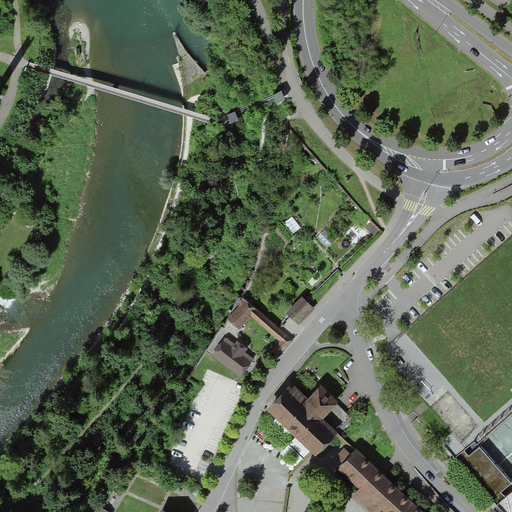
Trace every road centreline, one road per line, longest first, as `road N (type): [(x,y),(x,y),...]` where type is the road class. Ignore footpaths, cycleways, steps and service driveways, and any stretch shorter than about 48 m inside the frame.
road 1 (residential): [(468,511),(403,439),(339,301)]
road 2 (tertiary): [(431,169),(368,140),(333,103),(307,43),(304,0)]
road 3 (residential): [(225,472),(263,389),(339,301)]
road 4 (residential): [(339,301),(400,235),(431,169)]
